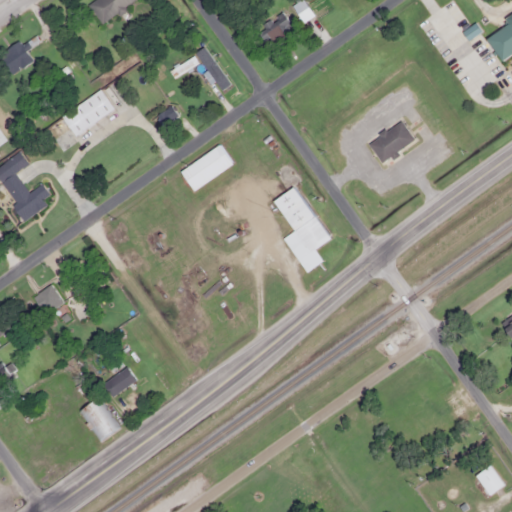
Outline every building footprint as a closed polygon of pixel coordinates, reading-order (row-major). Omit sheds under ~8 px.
[(100,23),(132,0),(87,0),(85,2),(100,23)] [(499,59),(511,51),(511,11),(501,18),(505,24),(485,37),(499,59)] [(256,25),(262,41),(290,31),(283,14),(256,25)] [(0,60),(3,71),(32,63),(26,42),(0,49),(0,60)] [(59,115),(77,142),(117,115),(99,88),(59,115)] [(154,117),(161,125),(175,114),(168,105),(154,117)] [(413,139),(399,119),(365,142),(379,162),(413,139)] [(178,170),(191,189),(231,163),(218,144),(178,170)] [(1,161),(10,175),(0,181),(0,186),(21,219),(45,204),(41,199),(48,194),(40,183),(26,192),(13,172),(26,163),(18,151),(1,161)] [(272,199),(307,252),(328,238),(293,185),(272,199)] [(31,297),(44,314),(62,300),(49,283),(31,297)] [(510,338),(511,336),(511,313),(499,322),(510,338)] [(0,382),(14,374),(6,361),(0,364),(0,382)] [(134,378),(124,366),(101,383),(111,396),(134,378)] [(97,440),(117,426),(97,397),(77,410),(97,440)] [(412,414),(428,437),(444,426),(427,403),(412,414)] [(502,484),(488,464),(473,475),(488,495),(502,484)]
